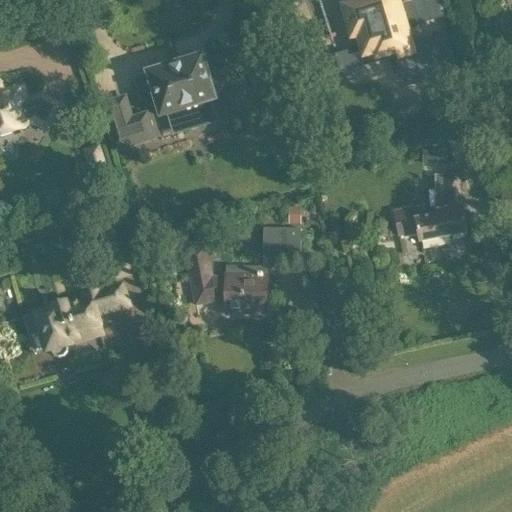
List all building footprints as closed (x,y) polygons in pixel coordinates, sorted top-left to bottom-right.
[(400,7),(397,0),(375,0),(376,1),(364,5),(363,2),(344,8),(353,38),(358,36),(364,57),(375,53),(377,59),(402,52),(403,57),(411,55),(418,79),(441,72),(442,76),(457,71),(447,36),(429,42),(427,35),(410,41),(406,29),(417,26),(410,4),(400,7)] [(148,74),(149,77),(136,81),(140,93),(152,89),(161,117),(169,114),(174,134),(217,121),(211,101),(214,100),(213,98),(218,93),(215,85),(209,83),(201,58),(199,59),(193,53),(183,56),(181,64),(148,74)] [(0,128),(2,135),(22,128),(21,124),(32,121),(47,129),(59,106),(42,97),(25,102),(21,89),(2,94),(0,88),(0,128)] [(108,126),(115,150),(153,138),(146,114),(108,126)] [(446,136),(455,167),(479,156),(471,129),(446,136)] [(93,181),(109,175),(100,147),(84,152),(93,181)] [(423,163),(435,163),(435,150),(423,150),(423,163)] [(394,213),(399,238),(418,234),(419,243),(451,236),(452,240),(464,238),(463,234),(467,233),(461,207),(460,207),(460,175),(434,176),(434,213),(435,217),(429,218),(429,217),(427,217),(425,207),(394,213)] [(303,209),(291,208),(290,225),(302,226),(303,209)] [(263,229),(262,259),(268,260),(302,261),(303,230),(263,229)] [(205,247),(184,251),(195,306),(214,302),(224,302),(224,314),(266,315),(266,279),(268,279),(268,260),(262,259),(262,268),(225,267),(224,276),(216,276),(216,273),(209,274),(207,264),(208,264),(205,247)] [(103,314),(128,307),(122,284),(98,291),(98,289),(82,294),(83,299),(52,307),(53,310),(23,319),(28,335),(40,332),(46,352),(48,351),(49,353),(52,358),(57,359),(63,358),(66,354),(67,348),(66,346),(100,336),(93,311),(101,309),(103,314)]
